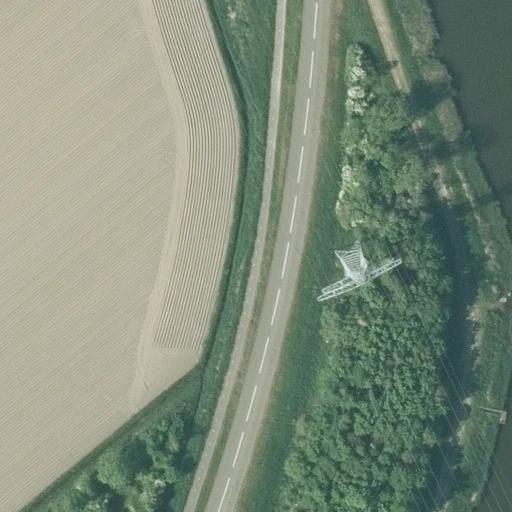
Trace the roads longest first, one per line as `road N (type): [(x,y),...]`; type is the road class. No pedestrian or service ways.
road 1 (track): [(436,511),(463,384),(463,274),(373,0)]
road 2 (tertiary): [(314,0),(294,219),(221,511)]
